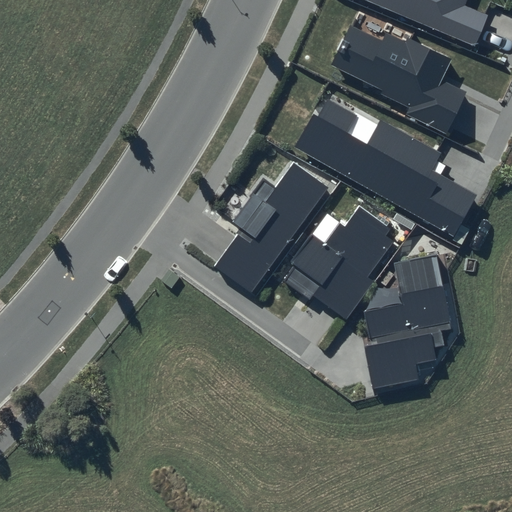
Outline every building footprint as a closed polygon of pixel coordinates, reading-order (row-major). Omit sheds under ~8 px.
[(366,0),(476,47),(488,15),(465,5),(466,0),(366,0)] [(382,41),(350,26),(331,65),(382,90),(380,94),(409,108),(406,115),(447,135),(466,93),(441,81),(451,59),(407,38),(405,41),(387,32),(382,41)] [(317,116),(313,114),(294,147),(454,237),(476,195),(432,170),(441,153),(380,120),(366,144),(347,132),(356,116),(328,100),(317,116)] [(275,187),(263,178),(231,221),(242,229),(215,265),(252,292),(328,187),(294,163),(275,187)] [(292,265),(282,280),(310,300),(313,296),(346,319),(374,281),(368,277),(394,241),(386,236),(391,228),(360,206),(344,227),(339,223),(324,242),(312,233),(290,263),(292,265)] [(452,329),(437,255),(394,263),(401,304),(365,312),(371,346),(365,347),(373,390),(419,380),(416,364),(436,360),(434,348),(445,346),(441,331),(452,329)]
